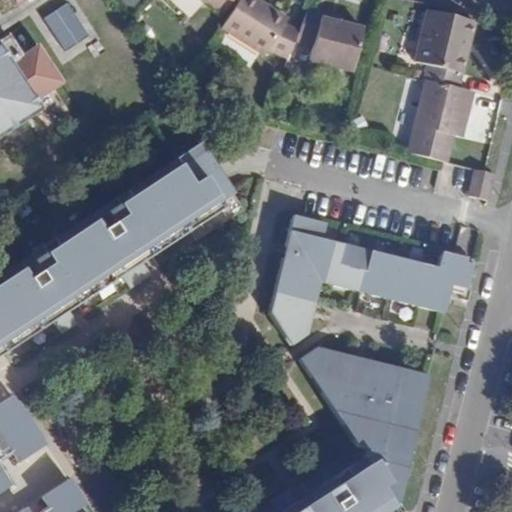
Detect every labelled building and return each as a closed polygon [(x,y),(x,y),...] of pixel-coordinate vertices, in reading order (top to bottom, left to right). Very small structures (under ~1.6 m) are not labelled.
[(197,0),(204,6),(207,3),(219,14),(231,0),(197,0)] [(294,41),(299,29),(287,24),(258,7),(262,0),(261,0),(238,0),(219,31),(264,58),(267,53),(286,62),(294,41)] [(258,7),(287,24),(288,18),(262,0),(258,7)] [(64,5),(44,18),(67,53),(87,40),(64,5)] [(321,11),(308,7),(299,29),(294,41),(312,47),(309,65),(352,74),(363,28),(336,20),(319,18),(321,11)] [(336,15),(321,11),(319,18),(336,20),(336,15)] [(413,65),(454,74),(461,42),(469,44),(473,30),(425,19),(417,53),(413,65)] [(0,136),(41,110),(36,101),(64,83),(39,45),(23,56),(8,34),(0,39),(0,136)] [(461,42),(454,74),(461,76),(469,44),(461,42)] [(100,44),(89,52),(95,61),(106,54),(100,44)] [(463,139),(473,93),(425,81),(408,154),(446,163),(453,136),(463,139)] [(0,275),(0,358),(52,324),(58,332),(74,322),(69,313),(104,289),(120,279),(126,287),(147,274),(141,264),(223,210),(221,203),(233,195),(199,143),(59,236),(0,275)] [(466,200),(485,205),(492,178),(473,173),(466,200)] [(465,290),(471,266),(465,264),(466,261),(441,254),(437,269),(323,241),(326,227),(292,218),(268,314),(290,346),(308,335),(321,285),(443,314),(447,296),(449,290),(443,288),(444,284),(450,286),(455,287),(465,290)] [(395,511),(392,507),(396,503),(398,495),(427,377),(318,351),(300,362),(355,449),(365,451),(363,459),(332,481),(324,470),(301,485),(307,496),(296,504),(288,491),(271,503),(276,511),(395,511)] [(0,492),(9,486),(0,473),(0,464),(11,456),(18,466),(44,446),(12,397),(0,406),(0,492)] [(73,511),(84,507),(67,482),(41,500),(46,508),(39,511),(26,511),(24,510),(21,511),(73,511)]
